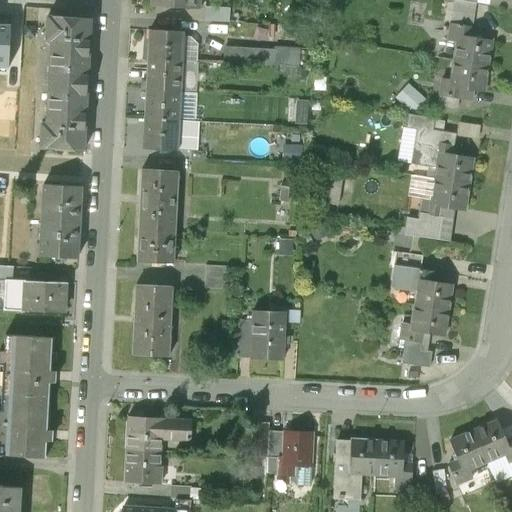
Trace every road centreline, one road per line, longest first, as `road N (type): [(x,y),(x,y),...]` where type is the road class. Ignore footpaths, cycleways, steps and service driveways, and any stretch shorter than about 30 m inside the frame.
road 1 (residential): [(89,386),(411,403),(445,397),(474,384),(493,358),(511,259)]
road 2 (residential): [(89,386),(110,0)]
road 3 (residential): [(82,511),(89,386)]
